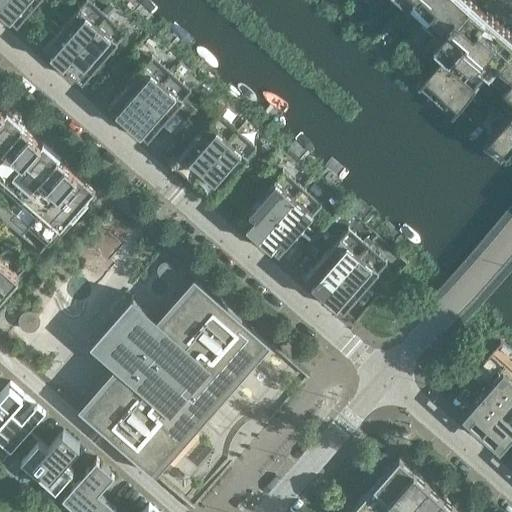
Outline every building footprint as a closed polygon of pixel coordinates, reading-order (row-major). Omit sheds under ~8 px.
[(0,7),(17,22),(36,0),(1,0),(0,2),(0,7)] [(63,63),(106,13),(91,0),(83,0),(44,45),(63,63)] [(435,99),(501,24),(474,0),(407,0),(438,28),(435,32),(436,33),(434,35),(449,48),(442,57),(441,57),(441,58),(418,83),(435,99)] [(83,80),(126,30),(106,13),(63,63),(83,80)] [(488,72),(511,44),(511,32),(501,24),(435,99),(453,114),(489,73),(488,72)] [(504,86),(511,76),(511,44),(488,72),(489,73),(504,86)] [(128,120),(172,71),(152,54),(109,103),(128,120)] [(161,122),(191,88),(172,71),(128,120),(148,137),(161,122)] [(0,147),(22,122),(4,107),(0,111),(0,147)] [(501,156),(511,143),(511,107),(483,140),(501,156)] [(194,177),(237,128),(218,111),(174,160),(194,177)] [(0,174),(4,178),(40,138),(22,122),(0,147),(0,174)] [(213,194),(256,145),(237,128),(194,177),(213,194)] [(22,194),(58,154),(40,138),(4,178),(22,194)] [(40,210),(76,169),(58,154),(22,194),(40,210)] [(259,235),(302,185),(283,168),(240,217),(259,235)] [(49,239),(95,187),(76,169),(40,210),(29,222),(49,239)] [(278,252),(322,202),(302,185),(259,235),(278,252)] [(11,209),(0,198),(0,214),(4,218),(11,209)] [(30,225),(11,209),(4,218),(22,234),(30,225)] [(324,292),(368,243),(348,225),(305,275),(324,292)] [(15,238),(5,230),(0,236),(0,237),(9,245),(15,238)] [(344,309),(387,260),(368,243),(324,292),(344,309)] [(0,295),(19,275),(17,273),(0,258),(0,295)] [(166,280),(167,280),(168,280),(170,280),(171,279),(172,279),(173,278),(173,277),(174,277),(175,276),(175,275),(176,274),(176,273),(176,272),(176,271),(176,270),(176,269),(176,268),(175,267),(175,266),(174,265),(173,265),(173,264),(172,263),(171,263),(170,262),(169,262),(168,262),(167,262),(166,262),(165,262),(164,262),(163,263),(162,263),(161,264),(160,265),(159,266),(158,267),(158,269),(158,270),(158,271),(158,272),(158,273),(158,274),(159,275),(159,276),(160,277),(161,278),(162,279),(164,280),(165,280),(166,280)] [(151,470),(266,339),(267,338),(222,299),(223,298),(198,277),(159,321),(132,297),(134,295),(132,293),(90,341),(92,343),(93,341),(121,367),(82,409),(107,431),(107,430),(127,448),(151,470)] [(39,315),(37,312),(36,311),(35,310),(33,309),(31,309),(30,309),(28,309),(27,309),(25,310),(23,311),(22,311),(21,313),(20,315),(19,316),(19,318),(18,320),(19,321),(19,322),(19,324),(20,325),(20,326),(22,327),(24,329),(26,330),(28,330),(30,330),(32,330),(34,329),(36,328),(36,327),(38,326),(39,324),(40,322),(40,320),(40,319),(40,318),(40,317),(39,316),(39,315)] [(511,394),(511,374),(503,366),(465,410),(484,427),(511,394)] [(45,412),(37,405),(21,423),(8,411),(24,393),(10,381),(0,392),(0,442),(11,452),(45,412)] [(503,443),(511,432),(511,394),(484,427),(503,443)] [(80,442),(63,428),(47,446),(39,438),(21,458),(56,488),(73,469),(64,460),(80,442)] [(383,503),(415,467),(399,454),(370,487),(371,487),(348,511),(377,511),(384,504),(383,503)] [(111,511),(117,506),(99,491),(114,472),(97,457),(62,496),(80,511),(111,511)] [(393,511),(399,511),(428,479),(415,467),(383,503),(384,504),(393,511)] [(423,511),(442,491),(428,479),(399,511),(423,511)] [(447,511),(456,503),(442,491),(423,511),(447,511)] [(159,511),(149,503),(140,511),(159,511)] [(465,511),(456,503),(447,511),(465,511)]
